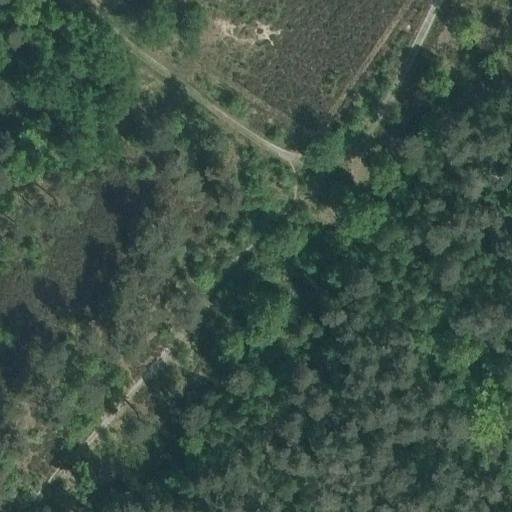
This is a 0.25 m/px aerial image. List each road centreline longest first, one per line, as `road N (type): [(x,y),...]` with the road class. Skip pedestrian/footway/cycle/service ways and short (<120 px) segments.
road 1 (track): [(37,511),(375,114),(446,0)]
road 2 (track): [(348,145),(309,146),(132,61),(75,0)]
